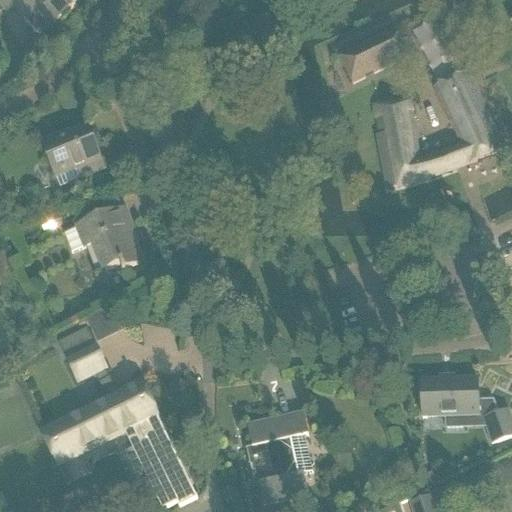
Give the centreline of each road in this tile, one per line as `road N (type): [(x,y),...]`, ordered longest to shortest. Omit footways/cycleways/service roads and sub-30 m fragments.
road 1 (unclassified): [(208,360),(180,252),(94,47)]
road 2 (unclassified): [(208,360),(511,341)]
road 3 (unclassified): [(511,321),(467,185)]
road 4 (unclassified): [(219,496),(207,447),(208,360)]
